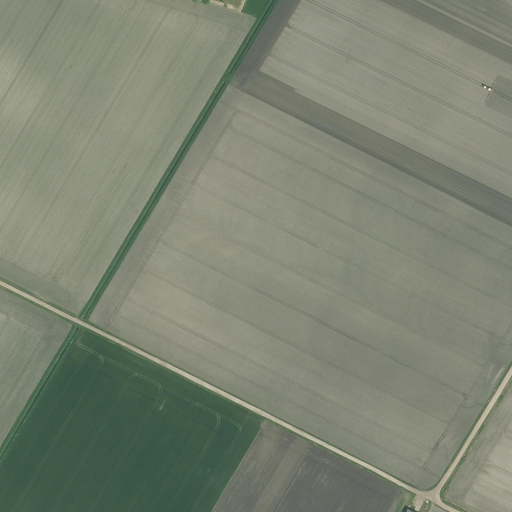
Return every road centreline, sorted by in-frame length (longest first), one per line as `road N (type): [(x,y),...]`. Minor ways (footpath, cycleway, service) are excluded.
road 1 (track): [(458,511),(0,280)]
road 2 (track): [(435,497),(511,372)]
